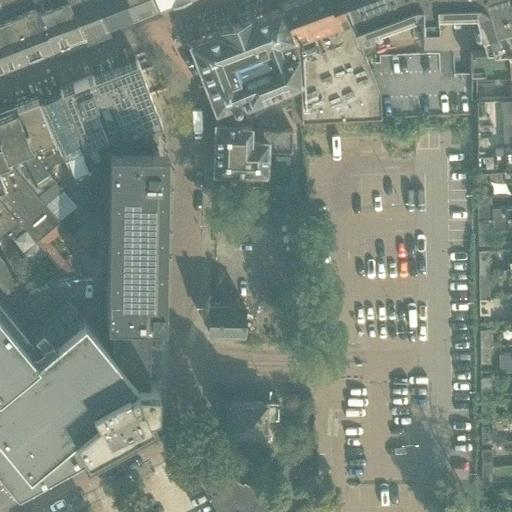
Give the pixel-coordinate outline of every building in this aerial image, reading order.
[(0,0),(0,66),(18,59),(50,47),(31,0),(0,0)] [(31,0),(50,47),(80,35),(65,0),(31,0)] [(95,0),(65,0),(80,35),(106,25),(95,0)] [(122,0),(95,0),(106,25),(129,16),(122,0)] [(122,0),(129,16),(156,5),(153,0),(122,0)] [(282,3),(280,3),(281,6),(298,45),(299,80),(301,122),(380,118),(379,95),(358,39),(342,0),(288,0),(286,1),(285,0),(282,2),(282,3)] [(511,0),(342,0),(358,39),(374,34),(371,24),(414,8),(419,8),(420,41),(436,40),(435,27),(443,26),(443,7),(474,6),(479,10),(485,28),(478,30),(479,33),(511,23),(511,0)] [(216,108),(216,110),(248,100),(299,80),(298,45),(281,6),(255,16),(254,13),(215,28),(216,32),(189,42),(215,108),(216,108)] [(511,23),(479,33),(482,41),(485,51),(511,49),(511,23)] [(470,52),(470,76),(511,72),(511,49),(485,51),(470,52)] [(59,89),(60,91),(83,144),(116,131),(161,121),(136,58),(59,89)] [(471,100),(474,100),(511,97),(511,72),(470,76),(471,100)] [(60,91),(38,101),(52,134),(71,176),(72,177),(71,177),(94,219),(95,218),(108,241),(108,282),(105,282),(105,318),(112,318),(142,319),(149,319),(158,319),(162,319),(163,283),(163,165),(164,147),(162,147),(158,146),(151,146),(108,146),(107,148),(107,166),(107,171),(95,171),(95,165),(96,164),(96,163),(92,165),(83,144),(60,91)] [(511,97),(476,100),(476,124),(511,120),(511,97)] [(37,98),(14,106),(29,142),(51,173),(59,181),(71,176),(52,134),(38,101),(37,98)] [(290,153),(291,130),(279,129),(279,128),(274,127),(274,129),(261,129),(261,132),(250,132),(251,107),(248,100),(216,110),(215,123),(214,123),(213,171),(241,172),(240,184),(261,185),(261,173),(265,173),(265,152),(290,153)] [(14,106),(0,111),(0,142),(7,160),(38,196),(59,181),(51,173),(29,142),(14,106)] [(511,120),(476,124),(476,172),(479,172),(488,171),(511,169),(511,120)] [(38,196),(7,160),(0,142),(0,199),(17,219),(34,239),(58,219),(38,196)] [(107,166),(107,148),(99,148),(99,166),(107,166)] [(273,156),(273,168),(289,168),(289,156),(273,156)] [(511,180),(511,193),(511,192),(511,169),(488,171),(489,182),(511,180)] [(511,205),(491,207),(492,219),(511,216),(511,192),(511,193),(511,195),(511,205)] [(0,296),(2,298),(26,289),(0,257),(0,234),(17,219),(0,199),(0,296)] [(511,216),(492,219),(492,230),(511,228),(511,216)] [(488,250),(478,251),(478,268),(488,268),(488,250)] [(502,273),(510,273),(511,272),(511,260),(509,261),(509,269),(502,269),(502,273)] [(479,282),(479,298),(489,298),(488,282),(479,282)] [(489,298),(479,298),(479,315),(489,315),(489,298)] [(209,302),(208,332),(208,333),(210,333),(210,332),(243,333),(243,303),(211,302),(211,301),(209,301),(209,302)] [(0,465),(20,490),(85,454),(86,454),(75,433),(136,381),(111,352),(99,337),(83,317),(82,318),(46,348),(37,337),(32,331),(16,311),(5,319),(0,312),(0,465)] [(480,331),(480,347),(489,346),(489,331),(480,331)] [(489,346),(480,347),(480,364),(490,364),(489,346)] [(511,353),(498,354),(499,369),(511,368),(511,353)] [(490,378),(480,378),(480,396),(491,395),(490,378)] [(75,433),(86,454),(150,418),(148,411),(154,409),(156,409),(156,382),(155,382),(148,382),(136,381),(75,433)] [(271,437),(270,395),(232,397),(233,439),(271,437)] [(480,396),(480,418),(491,418),(491,395),(480,396)] [(491,426),(480,426),(480,443),(491,443),(491,426)] [(482,451),(482,466),(492,466),(492,451),(482,451)] [(215,457),(207,475),(220,481),(215,494),(256,511),(271,511),(283,487),(215,457)] [(492,466),(482,466),(482,484),(492,484),(492,466)] [(482,498),(482,511),(492,511),(492,498),(482,498)]
